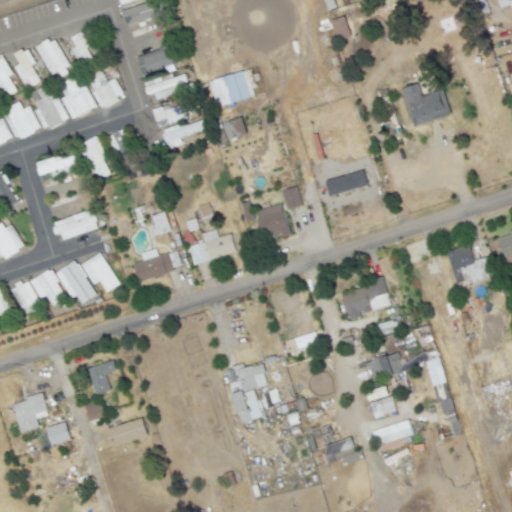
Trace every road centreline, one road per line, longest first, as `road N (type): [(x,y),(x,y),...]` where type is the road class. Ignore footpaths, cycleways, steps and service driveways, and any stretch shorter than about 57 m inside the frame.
road 1 (residential): [(0,367),(511,197)]
road 2 (residential): [(0,159),(124,118),(139,101),(117,28),(102,12),(0,44)]
